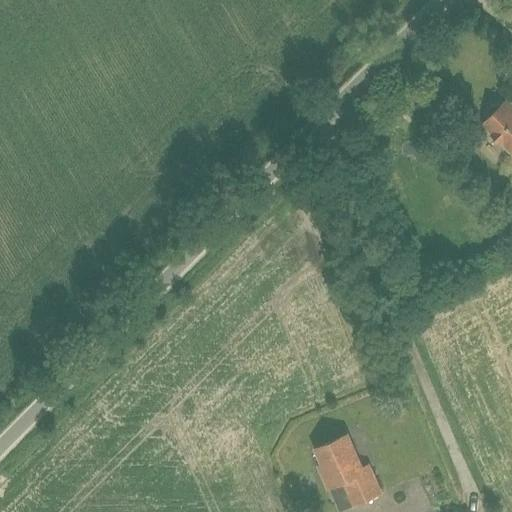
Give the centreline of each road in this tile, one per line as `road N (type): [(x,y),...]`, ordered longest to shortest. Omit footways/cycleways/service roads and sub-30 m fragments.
road 1 (unclassified): [(0,453),(448,0)]
road 2 (track): [(319,131),(472,511)]
